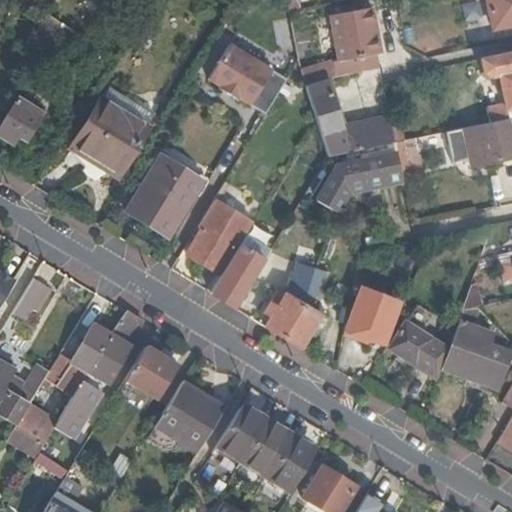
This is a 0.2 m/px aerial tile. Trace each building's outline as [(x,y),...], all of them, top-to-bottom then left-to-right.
[(511,0),(481,0),(489,35),(511,30),(511,0)] [(339,67),(334,68),(336,83),(378,74),(376,61),(381,60),(372,15),(330,23),(339,67)] [(46,19),(29,46),(45,56),(62,29),(46,19)] [(226,54),(206,86),(262,121),(282,88),(226,54)] [(498,108),(483,111),(486,128),(505,124),(503,115),(511,113),(511,57),(476,66),(478,77),(485,86),(494,85),(498,108)] [(336,83),(334,68),(298,75),(303,90),(320,86),(325,85),(336,83)] [(329,98),(325,85),(320,86),(303,90),(308,103),(323,99),(329,98)] [(301,97),(291,91),(285,99),(296,106),(301,97)] [(153,123),(108,94),(72,151),(104,171),(104,174),(116,181),(153,123)] [(308,103),(314,123),(327,161),(393,147),(388,122),(339,133),(329,98),(323,99),(308,103)] [(41,120),(16,103),(0,127),(0,141),(10,147),(15,140),(24,146),(41,120)] [(396,121),(388,122),(393,147),(402,145),(396,121)] [(481,163),(482,171),(511,165),(511,161),(505,124),(486,128),(462,133),(467,155),(479,153),(481,163)] [(462,133),(457,134),(463,167),(481,163),(479,153),(467,155),(462,133)] [(307,138),(301,147),(313,154),(318,145),(307,138)] [(411,143),(404,145),(410,176),(420,174),(413,143),(411,143)] [(393,147),(396,159),(400,178),(410,176),(404,145),(402,145),(393,147)] [(72,151),(68,158),(97,176),(104,174),(104,171),(72,151)] [(124,215),(167,241),(198,192),(174,177),(178,170),(161,159),(124,215)] [(332,215),(346,196),(401,185),(400,178),(396,159),(334,172),(313,203),(332,215)] [(178,170),(174,177),(198,192),(202,185),(178,170)] [(216,277),(231,252),(234,254),(246,234),(248,231),(213,209),(183,257),(216,277)] [(246,234),(234,254),(208,297),(233,313),(267,257),(252,247),(256,240),(246,234)] [(511,287),(511,275),(510,266),(495,269),(500,290),(511,287)] [(260,316),(268,321),(262,330),(280,341),(296,315),(310,278),(295,268),(290,287),(282,299),(274,294),(260,316)] [(0,303),(12,284),(0,276),(0,303)] [(310,278),(296,315),(280,341),(297,352),(318,320),(311,314),(321,288),(314,285),(317,278),(311,276),(310,278)] [(342,340),(378,355),(396,308),(359,294),(342,340)] [(475,294),(465,296),(458,315),(473,312),(474,312),(475,311),(479,311),(475,294)] [(34,313),(17,303),(0,331),(0,339),(9,345),(16,333),(20,336),(34,313)] [(421,324),(428,310),(412,303),(406,317),(421,324)] [(479,311),(475,311),(487,324),(511,319),(511,315),(510,304),(479,311)] [(440,366),(491,398),(511,374),(511,351),(487,324),(475,311),(474,312),(473,312),(458,315),(445,352),(440,366)] [(124,315),(108,340),(88,373),(107,385),(128,353),(126,351),(141,326),(124,315)] [(402,326),(385,354),(433,385),(440,366),(445,352),(420,336),(423,332),(416,327),(412,332),(402,326)] [(58,358),(46,377),(37,392),(46,397),(49,392),(69,404),(80,386),(88,373),(108,340),(91,331),(70,365),(58,358)] [(156,406),(177,372),(143,351),(122,384),(156,406)] [(0,415),(9,421),(8,424),(14,428),(26,409),(37,392),(46,377),(34,371),(25,384),(0,368),(0,415)] [(511,414),(511,412),(511,381),(497,407),(511,414)] [(69,404),(55,427),(43,445),(59,454),(73,463),(92,432),(78,423),(95,395),(80,386),(69,404)] [(196,397),(179,387),(153,430),(195,456),(220,417),(193,401),(196,397)] [(55,427),(26,409),(14,428),(16,429),(43,445),(55,427)] [(511,412),(511,414),(492,445),(511,456),(511,412)] [(240,414),(214,457),(285,501),(311,458),(287,443),(289,439),(264,424),(261,427),(240,414)] [(16,429),(4,448),(32,466),(38,456),(37,455),(38,453),(43,445),(16,429)] [(59,454),(43,445),(38,453),(70,471),(74,464),(73,463),(59,454)] [(129,469),(118,462),(105,482),(111,485),(116,489),(129,469)] [(317,511),(355,511),(360,505),(364,497),(340,483),(342,479),(327,470),(325,473),(319,470),(300,501),(317,511)] [(79,491),(63,481),(44,511),(80,511),(70,505),(79,491)] [(116,489),(111,485),(106,493),(111,497),(116,489)] [(383,511),(386,508),(364,497),(355,511),(383,511)]
